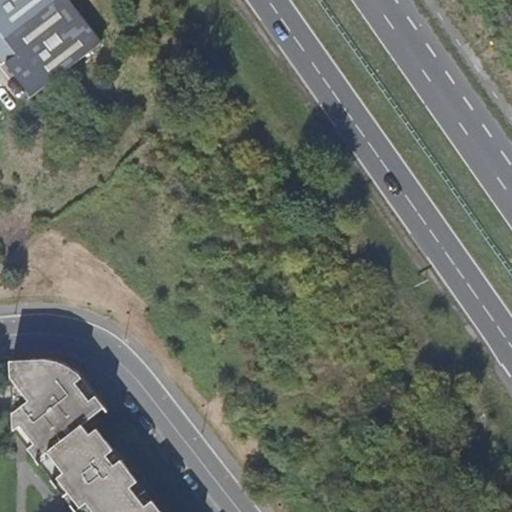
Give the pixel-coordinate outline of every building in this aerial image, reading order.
[(0,0),(0,49),(26,84),(33,94),(101,41),(70,0),(0,0)] [(80,497),(74,502),(82,511),(94,504),(100,511),(180,511),(101,409),(106,404),(85,376),(78,368),(68,362),(56,358),(11,360),(11,399),(12,431),(13,432),(31,417),(46,435),(28,451),(36,452),(45,463),(55,454),(70,473),(58,482),(67,492),(73,487),(80,497)] [(13,432),(28,451),(46,435),(31,417),(13,432)] [(70,473),(55,454),(45,463),(58,482),(70,473)] [(67,492),(74,502),(80,497),(73,487),(67,492)]
